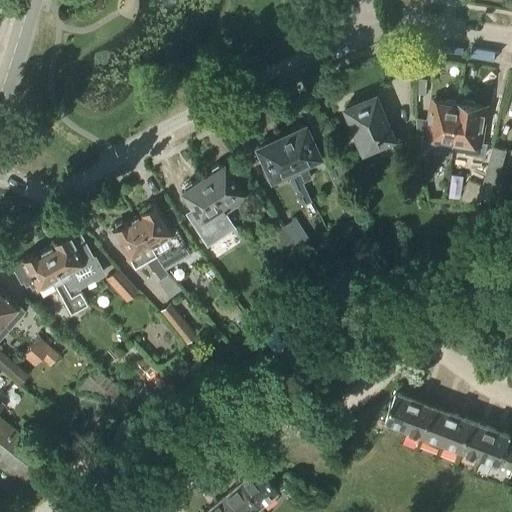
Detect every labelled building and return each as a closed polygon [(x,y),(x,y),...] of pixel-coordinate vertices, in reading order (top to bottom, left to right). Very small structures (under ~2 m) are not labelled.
[(395,150),(391,140),(392,140),(374,98),(345,111),(363,152),(378,146),(382,156),(395,150)] [(454,142),(460,103),(448,102),(445,103),(434,102),(429,136),(429,138),(454,142)] [(480,146),(485,107),(460,103),(454,142),(480,146)] [(291,133),(281,138),(302,183),(311,179),(304,165),(322,156),(317,143),(313,145),(305,127),(303,128),(299,125),(291,129),(291,133)] [(428,142),(429,138),(429,136),(418,134),(417,153),(419,160),(429,162),(432,143),(428,142)] [(259,147),(257,148),(266,166),(262,168),(268,181),(286,173),(301,207),(311,202),(302,183),(281,138),(271,142),(268,140),(260,143),(259,147)] [(497,186),(506,151),(492,147),(488,165),(484,182),(497,186)] [(478,203),(484,182),(488,165),(476,160),(460,200),(478,203)] [(222,167),(218,165),(212,169),(212,174),(203,180),(222,209),(225,214),(226,214),(247,200),(224,166),(222,167)] [(335,189),(347,184),(339,165),(327,170),(335,189)] [(222,209),(203,180),(195,185),(191,183),(185,187),(185,191),(183,193),(205,227),(215,221),(223,233),(233,226),(226,214),(225,214),(222,209)] [(172,233),(155,204),(152,206),(149,205),(143,208),(142,211),(139,213),(139,214),(133,218),(150,246),(166,267),(176,261),(179,262),(185,259),(186,255),(189,253),(180,239),(180,238),(175,230),(172,233)] [(172,206),(165,211),(173,225),(181,220),(172,206)] [(282,227),(273,213),(261,221),(279,248),(291,240),(282,227)] [(113,241),(119,242),(128,259),(129,259),(134,267),(146,261),(152,271),(155,273),(159,280),(168,275),(164,268),(166,267),(150,246),(133,218),(127,221),(127,220),(124,222),(121,221),(115,225),(114,228),(111,230),(112,231),(110,236),(113,241)] [(297,249),(309,240),(294,218),(282,227),(291,240),(297,249)] [(53,245),(46,249),(73,298),(82,293),(77,284),(101,271),(93,257),(91,258),(81,239),(79,235),(76,233),(73,233),(69,235),(68,236),(67,234),(52,242),(53,245)] [(73,298),(46,249),(38,253),(37,251),(21,259),(22,261),(13,265),(21,280),(24,279),(26,283),(30,281),(32,285),(35,284),(37,288),(51,281),(69,315),(88,304),(82,293),(73,298)] [(116,269),(106,279),(125,300),(135,290),(116,269)] [(17,303),(0,287),(0,323),(6,329),(23,310),(16,304),(17,303)] [(229,318),(240,312),(232,298),(221,305),(229,318)] [(185,344),(196,335),(170,302),(159,311),(185,344)] [(275,354),(295,339),(278,316),(258,331),(275,354)] [(484,349),(493,344),(487,335),(479,340),(484,349)] [(49,365),(59,354),(39,336),(28,348),(38,357),(39,356),(40,357),(41,357),(49,365)] [(490,358),(498,353),(493,344),(484,349),(490,358)] [(38,357),(28,348),(22,355),(33,365),(40,357),(39,356),(38,357)] [(0,370),(1,369),(19,384),(27,374),(0,350),(0,370)] [(371,367),(377,358),(369,352),(363,361),(371,367)] [(365,376),(371,367),(363,361),(356,370),(365,376)] [(510,376),(511,373),(511,364),(509,361),(502,369),(510,376)] [(285,371),(270,380),(277,391),(292,382),(285,371)] [(405,432),(417,399),(397,392),(393,402),(390,401),(388,407),(391,408),(386,420),(390,421),(389,426),(405,432)] [(423,439),(435,406),(417,399),(405,432),(423,439)] [(443,447),(455,414),(435,406),(423,439),(443,447)] [(461,454),(474,421),(455,414),(443,447),(461,454)] [(0,416),(0,467),(22,485),(56,463),(0,416)] [(214,433),(224,429),(221,420),(211,423),(214,433)] [(481,461),(493,429),(474,421),(461,454),(481,461)] [(204,436),(214,433),(211,423),(201,426),(204,436)] [(506,466),(511,449),(509,448),(510,446),(507,445),(511,436),(493,429),(481,461),(494,466),(497,462),(506,466)] [(166,473),(174,465),(166,458),(159,466),(166,473)] [(159,480),(166,473),(159,466),(152,473),(159,480)] [(260,472),(258,469),(239,485),(258,508),(277,492),(265,478),(269,475),(264,469),(260,472)] [(232,511),(252,511),(258,508),(239,485),(222,499),(232,511)] [(232,511),(222,499),(205,511),(232,511)]
